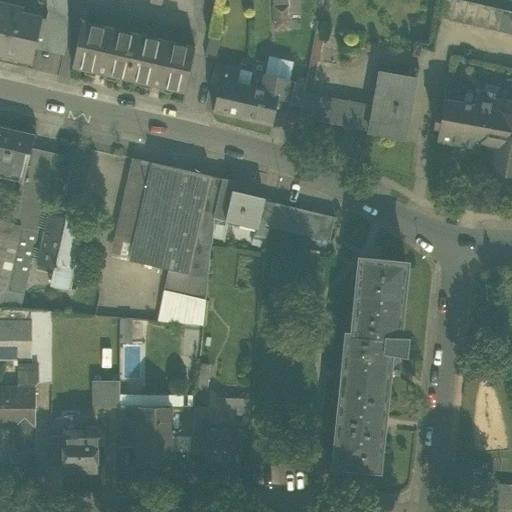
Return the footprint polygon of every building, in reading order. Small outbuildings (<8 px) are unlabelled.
[(49,13),(68,17),(67,6),(66,0),(48,0),(49,12),(49,13)] [(443,0),(439,19),(497,33),(502,10),(458,0),(443,0)] [(289,29),(288,4),(272,5),(273,29),(289,29)] [(0,53),(31,61),(35,47),(37,35),(41,18),(0,8),(0,53)] [(511,12),(502,10),(497,33),(511,36),(511,12)] [(51,51),(63,54),(69,31),(68,17),(49,13),(48,13),(47,19),(43,37),(54,39),(51,51)] [(41,18),(37,35),(43,37),(47,19),(41,18)] [(73,66),(184,91),(194,48),(83,23),(73,66)] [(54,39),(43,37),(37,35),(35,47),(51,51),(54,39)] [(204,57),(215,59),(219,38),(209,36),(204,57)] [(249,84),(261,87),(264,75),(267,63),(252,60),(252,72),(249,84)] [(291,68),(267,63),(264,75),(288,80),(291,68)] [(211,82),(218,83),(219,78),(236,82),(239,69),(215,64),(211,82)] [(252,72),(239,69),(236,82),(249,84),(252,72)] [(378,71),(372,107),(368,129),(367,131),(403,138),(414,78),(378,71)] [(264,75),(261,87),(277,91),(276,97),(284,98),(288,80),(264,75)] [(249,84),(236,82),(219,78),(218,83),(212,111),(242,117),(249,84)] [(289,103),(300,106),(302,98),(304,84),(293,82),(289,103)] [(270,124),(276,97),(277,91),(261,87),(249,84),(242,117),(270,124)] [(307,99),(302,98),(300,106),(298,116),(342,124),(346,102),(307,95),(307,99)] [(485,172),(511,176),(511,113),(496,111),(497,101),(474,97),(473,106),(443,101),(441,115),(435,114),(433,126),(439,127),(436,140),(459,144),(459,148),(478,151),(480,142),(490,144),(485,172)] [(359,105),(346,102),(342,124),(355,127),(359,105)] [(355,127),(368,129),(372,107),(359,105),(355,127)] [(33,136),(0,128),(0,169),(24,175),(30,148),(33,136)] [(16,204),(43,210),(56,154),(30,148),(24,175),(22,182),(21,182),(16,204)] [(129,260),(152,162),(132,158),(109,256),(129,260)] [(167,269),(207,278),(211,244),(213,217),(222,178),(152,162),(129,260),(167,269)] [(0,169),(0,177),(21,182),(22,182),(24,175),(0,169)] [(213,217),(256,227),(257,223),(262,201),(236,194),(239,182),(222,178),(213,217)] [(257,223),(269,226),(274,204),(262,201),(257,223)] [(1,295),(1,296),(23,297),(35,246),(39,229),(43,210),(16,204),(11,224),(21,226),(6,290),(1,289),(1,295)] [(334,218),(275,204),(269,226),(329,241),(334,218)] [(68,289),(70,289),(83,235),(64,231),(65,227),(68,216),(65,215),(65,217),(49,213),(44,231),(39,229),(35,246),(41,248),(37,264),(53,268),(49,285),(52,285),(52,283),(68,287),(68,289)] [(0,221),(0,288),(1,289),(6,290),(21,226),(11,224),(0,221)] [(360,258),(355,299),(401,303),(405,264),(405,262),(360,258)] [(164,290),(205,299),(207,278),(167,269),(164,290)] [(205,299),(164,290),(158,321),(202,325),(205,299)] [(20,309),(23,297),(1,296),(1,307),(20,309)] [(397,338),(401,303),(355,299),(352,333),(346,333),(342,372),(387,377),(390,351),(404,352),(405,339),(397,338)] [(0,360),(18,361),(18,388),(35,388),(38,384),(51,384),(51,372),(51,311),(21,309),(2,308),(0,308),(0,360)] [(380,446),(387,377),(342,372),(333,464),(378,469),(378,464),(381,464),(382,446),(380,446)] [(92,407),(118,407),(119,380),(92,380),(92,407)] [(14,452),(34,452),(34,428),(35,388),(18,388),(0,388),(0,427),(14,428),(14,452)] [(121,394),(121,408),(137,408),(169,408),(192,407),(192,394),(121,394)] [(224,415),(248,415),(250,400),(224,399),(224,415)] [(169,408),(170,436),(192,436),(192,430),(195,408),(192,407),(169,408)] [(206,407),(195,408),(192,430),(202,431),(204,431),(206,407)] [(120,446),(137,447),(137,408),(121,408),(120,446)] [(136,481),(170,481),(170,454),(170,436),(169,408),(137,408),(137,447),(137,448),(136,448),(136,481)] [(202,431),(192,430),(192,436),(190,454),(201,455),(202,431)] [(201,481),(233,481),(234,431),(204,431),(202,431),(201,455),(201,481)] [(51,465),(63,465),(63,432),(51,432),(51,465)] [(63,472),(97,472),(98,437),(78,437),(78,432),(63,432),(63,465),(63,472)] [(190,454),(192,436),(170,436),(170,454),(190,454)] [(511,507),(511,484),(479,481),(477,504),(511,507)]
